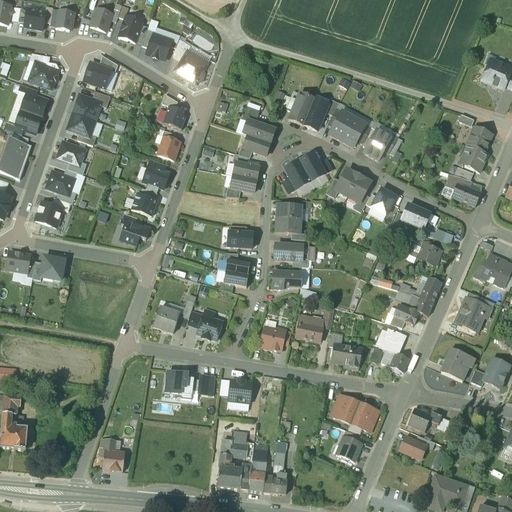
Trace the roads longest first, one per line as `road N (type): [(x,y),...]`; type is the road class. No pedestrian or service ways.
road 1 (track): [(452,103),(232,39)]
road 2 (residential): [(277,156),(265,188),(260,280),(228,364)]
road 3 (residential): [(14,240),(77,54)]
road 4 (residential): [(479,225),(308,144)]
road 5 (residential): [(479,225),(403,393)]
road 6 (secondary): [(258,511),(76,495)]
road 7 (residential): [(228,364),(403,393)]
road 8 (residential): [(151,263),(206,110)]
road 9 (residential): [(76,495),(121,347)]
road 10 (residential): [(77,54),(104,50),(206,110)]
road 11 (residential): [(151,263),(14,240)]
road 12 (residential): [(403,393),(356,511)]
road 13 (track): [(121,347),(0,325)]
